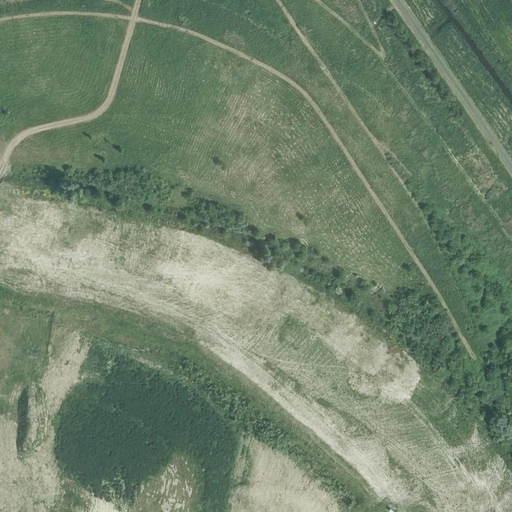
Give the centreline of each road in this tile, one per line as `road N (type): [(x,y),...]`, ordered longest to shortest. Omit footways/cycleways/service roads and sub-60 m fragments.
road 1 (track): [(0,357),(150,431),(178,463),(200,511)]
road 2 (track): [(139,0),(104,106),(13,144)]
